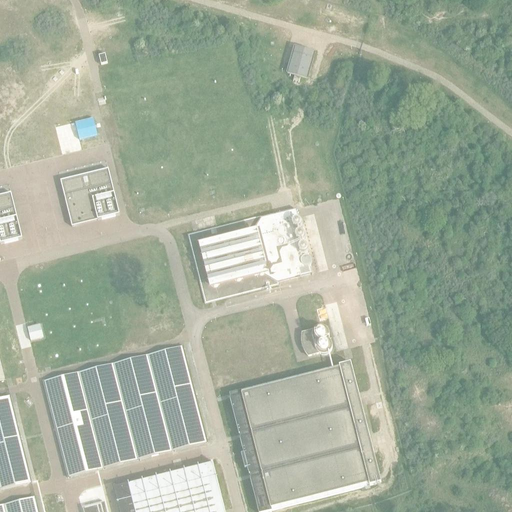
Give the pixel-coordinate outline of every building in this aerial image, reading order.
[(315,54),(314,54),(315,52),(295,47),(295,48),(294,48),(287,74),(307,80),(315,54)] [(108,64),(105,55),(99,57),(101,66),(108,64)] [(333,63),(318,79),(323,83),(338,68),(333,63)] [(94,119),(75,124),(79,141),(98,136),(94,119)] [(114,194),(112,194),(108,180),(111,179),(108,170),(76,178),(76,179),(63,182),(63,181),(60,182),(63,191),(64,191),(68,208),(67,208),(72,228),(74,227),(73,224),(97,218),(98,221),(120,216),(114,194)] [(22,240),(17,218),(14,219),(12,210),(11,204),(13,203),(11,194),(0,196),(0,243),(0,246),(22,240)] [(307,257),(307,254),(308,252),(309,250),(309,248),(308,246),(306,245),(304,244),(303,241),(305,240),(305,238),(305,236),(304,234),(303,232),(301,232),(300,229),(302,227),(302,225),(302,223),(301,221),(300,220),(298,219),(296,210),(295,210),(295,211),(278,216),(261,220),(261,218),(189,236),(206,304),(278,285),(278,283),(311,275),(312,276),(310,267),(311,265),(312,263),(312,261),(311,259),(309,258),(307,257)] [(40,326),(28,329),(31,342),(43,339),(40,326)] [(329,341),(329,339),(329,337),(329,334),(328,332),(326,329),(325,329),(324,328),(322,327),(319,327),(317,328),(315,329),(313,332),(302,334),(302,339),(302,343),(303,348),(304,352),(307,356),(308,357),(316,355),(319,355),(321,356),(324,356),(327,355),(329,354),(331,352),(332,350),(332,347),(332,345),(331,342),(329,341)] [(208,443),(195,393),(183,347),(43,382),(68,479),(151,457),(208,443)] [(351,364),(347,365),(229,395),(231,399),(230,399),(239,435),(240,435),(241,439),(240,439),(249,475),(250,475),(251,479),(250,479),(258,511),(270,511),(381,484),(351,364)] [(10,397),(0,399),(0,491),(31,484),(20,438),(10,397)] [(225,511),(213,463),(212,463),(211,463),(211,465),(116,489),(115,487),(114,488),(119,511),(225,511)] [(38,511),(35,498),(0,506),(0,511),(38,511)] [(106,511),(104,503),(82,509),(83,511),(106,511)]
